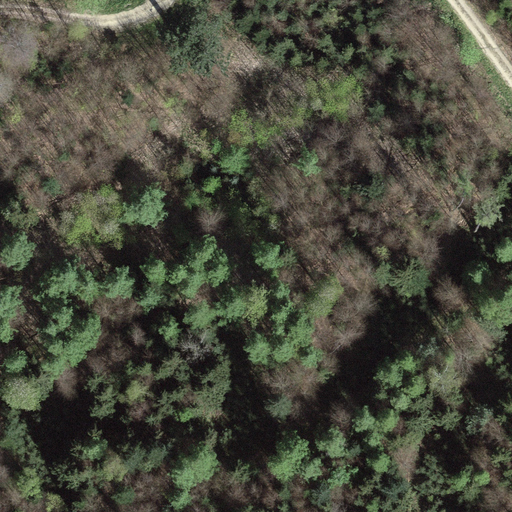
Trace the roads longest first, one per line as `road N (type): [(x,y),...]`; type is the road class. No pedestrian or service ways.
road 1 (track): [(511,241),(425,339),(274,437),(92,511)]
road 2 (track): [(0,5),(109,18),(160,0)]
